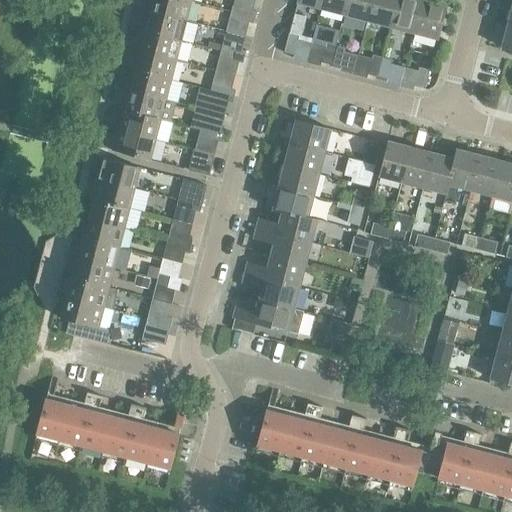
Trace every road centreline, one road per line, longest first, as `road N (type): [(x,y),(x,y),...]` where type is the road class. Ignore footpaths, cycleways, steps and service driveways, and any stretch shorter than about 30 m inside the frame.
road 1 (residential): [(268,74),(254,97),(193,341),(198,372)]
road 2 (residential): [(447,115),(268,74)]
road 3 (residential): [(198,372),(233,362),(341,391)]
road 4 (residential): [(198,372),(214,423),(193,511)]
road 5 (residential): [(79,351),(180,377),(198,372)]
